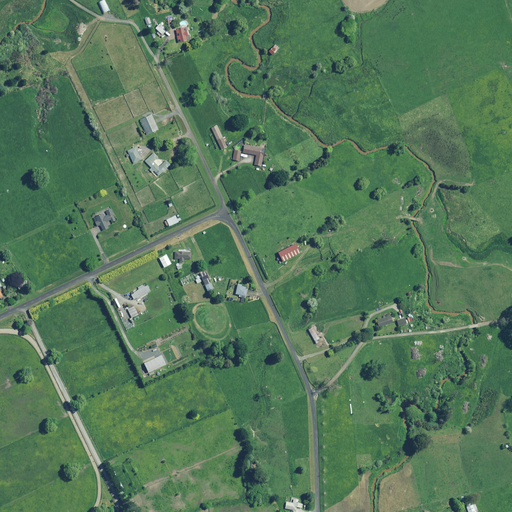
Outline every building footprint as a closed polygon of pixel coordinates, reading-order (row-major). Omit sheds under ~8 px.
[(109,10),(104,0),(103,0),(98,2),(103,13),(109,10)] [(166,30),(159,24),(155,28),(162,34),(166,30)] [(191,40),(188,28),(183,29),(183,28),(176,30),(177,36),(178,42),(191,40)] [(279,48),(275,45),(268,52),(272,55),(279,48)] [(158,130),(151,115),(140,120),(147,135),(158,130)] [(225,137),(223,138),(217,125),(211,128),(221,150),(227,147),(224,141),(226,140),(225,137)] [(265,149),(244,145),(243,153),(256,155),(254,165),(262,166),(264,153),(265,149)] [(141,160),(135,147),(127,151),(133,163),(141,160)] [(158,157),(154,153),(145,161),(158,176),(170,165),(166,160),(159,167),(154,161),(158,157)] [(111,208),(92,217),(97,227),(100,226),(103,231),(110,228),(106,221),(112,218),(113,221),(116,220),(111,208)] [(166,219),(170,226),(179,221),(175,214),(166,219)] [(277,253),(282,262),(300,253),(296,243),(277,253)] [(191,251),(175,251),(175,259),(180,259),(180,262),(184,262),(184,258),(191,259),(191,251)] [(160,258),(164,267),(172,263),(167,254),(160,258)] [(214,287),(206,271),(200,274),(208,290),(214,287)] [(196,279),(193,273),(180,279),(183,286),(196,279)] [(28,285),(26,280),(17,285),(19,290),(28,285)] [(146,284),(131,292),(136,300),(150,292),(146,284)] [(248,286),(237,284),(235,293),(246,296),(248,286)] [(134,306),(128,309),(132,318),(139,314),(134,306)] [(393,323),(391,316),(377,320),(379,327),(393,323)] [(407,324),(405,318),(397,321),(399,327),(407,324)] [(319,339),(312,327),(308,330),(316,344),(318,343),(317,340),(319,339)] [(156,357),(144,363),(149,372),(165,364),(158,348),(153,350),(156,357)] [(293,502),(287,501),(285,509),(290,510),(290,511),(296,511),(297,507),(303,508),(304,503),(299,502),(300,500),(294,498),(293,502)]
